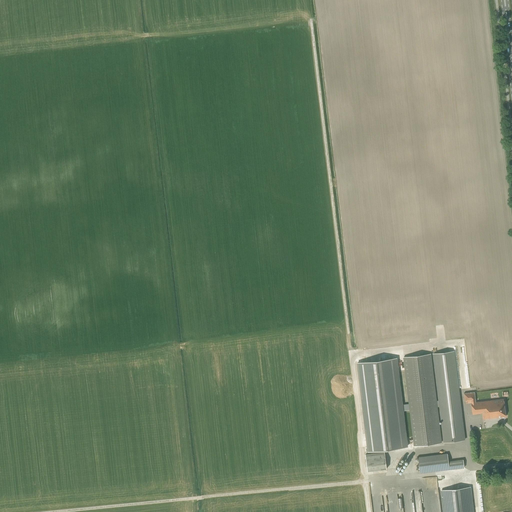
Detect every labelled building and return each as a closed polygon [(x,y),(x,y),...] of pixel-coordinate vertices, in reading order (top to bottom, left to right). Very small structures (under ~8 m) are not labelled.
[(436,401),(436,407),(440,406),(444,442),(464,440),(453,351),(433,353),(439,400),(436,401)] [(436,407),(436,401),(430,354),(404,357),(410,405),(410,410),(415,446),(441,443),(436,407)] [(402,406),(396,358),(358,362),(368,452),(407,447),(402,411),(410,410),(410,405),(402,406)] [(472,414),(482,413),(483,419),(506,417),(503,399),(475,402),(474,392),(463,393),(464,401),(465,401),(466,403),(471,402),(472,414)] [(367,471),(386,469),(384,452),(365,455),(367,471)] [(463,460),(448,461),(447,454),(418,457),(420,473),(464,468),(463,460)] [(473,511),(471,487),(441,489),(442,508),(446,507),(446,510),(444,511),(443,511),(473,511)] [(403,511),(403,497),(398,498),(397,496),(386,497),(387,507),(376,508),(372,503),(373,511),(403,511)]
